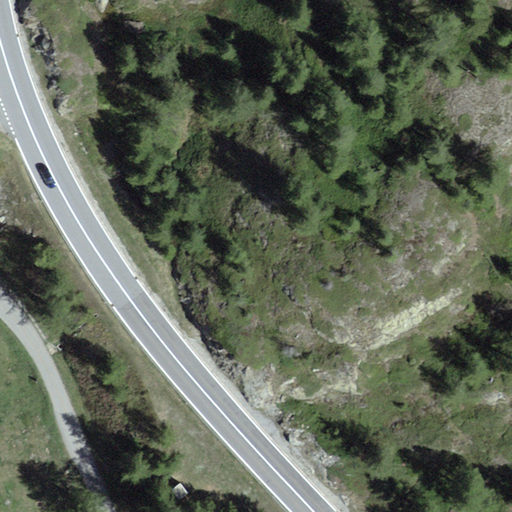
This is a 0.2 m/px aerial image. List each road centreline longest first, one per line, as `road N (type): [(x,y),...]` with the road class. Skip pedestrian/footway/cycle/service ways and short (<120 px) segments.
road 1 (primary): [(0,28),(27,116),(76,216),(137,309),(316,511)]
road 2 (residential): [(0,299),(25,323),(57,380),(110,511)]
